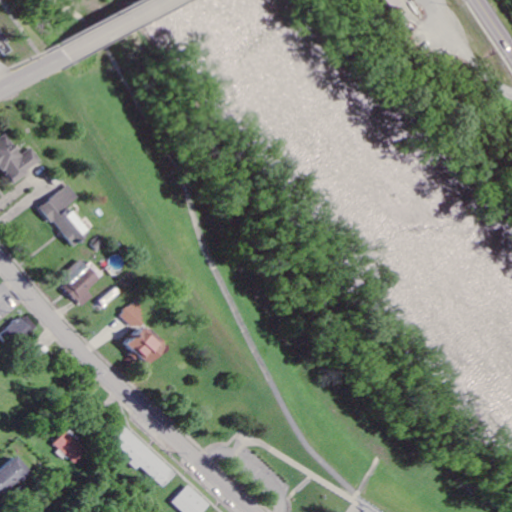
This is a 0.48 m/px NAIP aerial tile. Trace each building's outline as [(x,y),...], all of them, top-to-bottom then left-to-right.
[(23,156),(7,135),(0,139),(0,168),(2,167),(15,184),(43,163),(33,149),(23,156)] [(70,208),(81,200),(69,186),(43,208),(74,247),(91,233),(70,208)] [(91,292),(103,281),(89,266),(67,287),(85,308),(97,298),(91,292)] [(123,295),(118,288),(102,302),(107,308),(123,295)] [(124,312),(133,329),(149,321),(140,304),(124,312)] [(42,328),(29,314),(5,337),(18,351),(42,328)] [(130,345),(150,367),(168,351),(147,328),(130,345)] [(128,425),(114,439),(167,491),(181,476),(128,425)] [(77,464),(89,451),(68,432),(56,445),(77,464)] [(0,503),(33,476),(17,457),(0,471),(0,503)] [(187,511),(211,511),(217,506),(195,486),(178,503),(187,511)]
